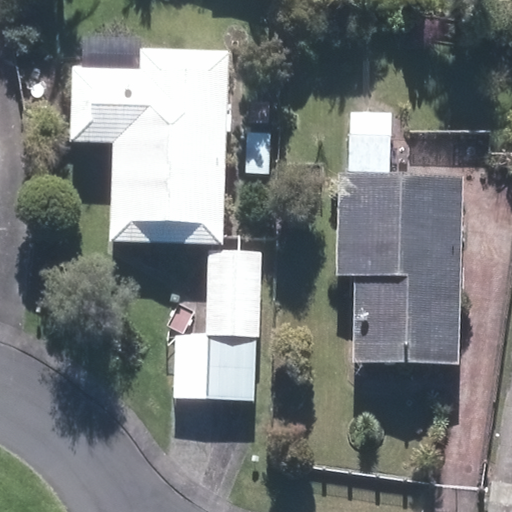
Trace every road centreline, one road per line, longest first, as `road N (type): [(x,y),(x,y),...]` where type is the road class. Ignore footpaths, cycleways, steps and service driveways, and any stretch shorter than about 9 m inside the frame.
road 1 (unknown): [(458,511),(511,103)]
road 2 (residential): [(0,409),(57,442),(115,511)]
